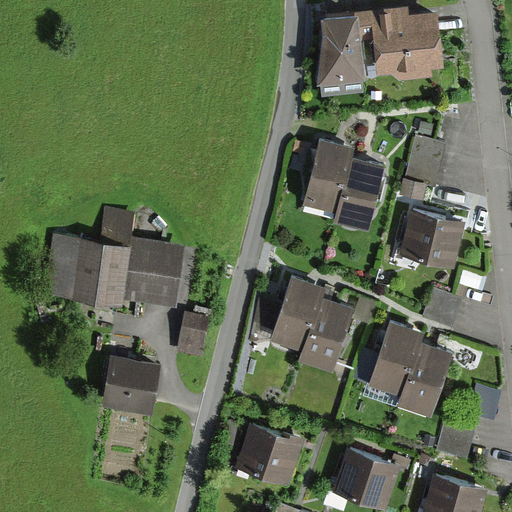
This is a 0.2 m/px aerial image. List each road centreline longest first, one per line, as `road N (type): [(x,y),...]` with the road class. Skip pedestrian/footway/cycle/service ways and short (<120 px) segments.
road 1 (residential): [(188,511),(291,74),(296,0)]
road 2 (residential): [(511,300),(475,0)]
